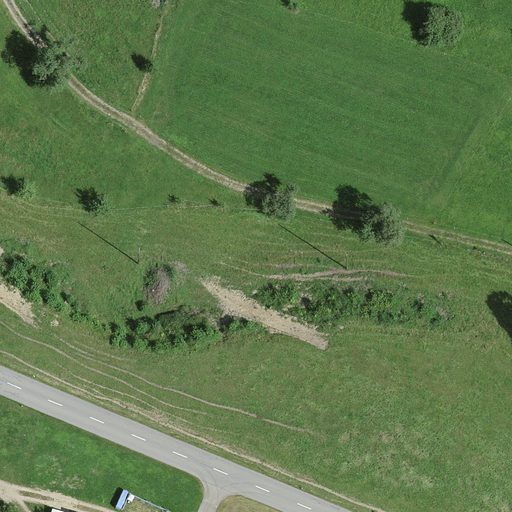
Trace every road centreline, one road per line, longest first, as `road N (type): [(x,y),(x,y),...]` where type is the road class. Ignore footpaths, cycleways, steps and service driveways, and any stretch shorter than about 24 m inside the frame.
road 1 (tertiary): [(318,511),(0,379)]
road 2 (track): [(143,131),(88,100),(29,38),(7,0)]
